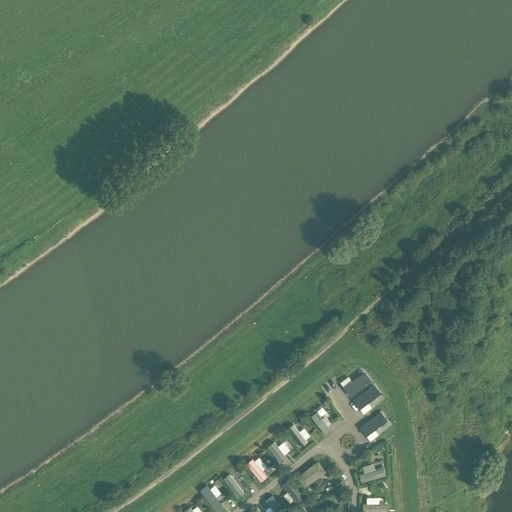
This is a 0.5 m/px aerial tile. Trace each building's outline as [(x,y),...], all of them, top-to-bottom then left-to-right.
[(365,372),(344,389),(350,397),(372,381),(365,372)] [(375,385),(354,401),(360,410),(381,395),(375,385)] [(317,412),(311,417),(325,435),(331,430),(317,412)] [(388,422),(381,413),(360,428),(367,437),(388,422)] [(306,418),(299,423),(302,427),(310,421),(306,418)] [(294,424),(286,430),(300,449),(308,443),(294,424)] [(274,443),(268,448),(281,464),(287,459),(274,443)] [(377,449),(381,454),(385,450),(382,446),(377,449)] [(253,459),(246,464),(261,483),(268,477),(253,459)] [(327,473),(319,462),(297,478),(305,489),(327,473)] [(242,467),(237,471),(240,475),(245,471),(242,467)] [(384,468),(360,475),(362,484),(387,477),(384,468)] [(230,475),(224,480),(238,499),(245,494),(230,475)] [(385,479),(379,483),(382,489),(388,485),(385,479)] [(305,499),(291,480),(282,486),(297,505),(305,499)] [(207,485),(200,492),(215,511),(216,511),(223,507),(207,485)] [(219,493),(216,495),(222,503),(225,501),(219,493)] [(284,511),(273,496),(266,502),(273,511),(284,511)]
